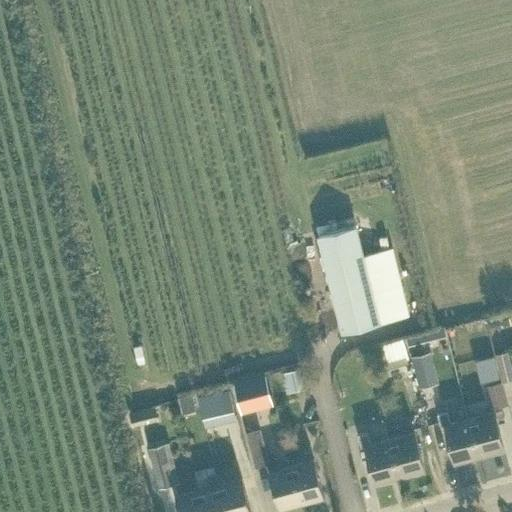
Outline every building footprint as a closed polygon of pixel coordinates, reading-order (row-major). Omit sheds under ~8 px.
[(382,321),(353,215),(329,222),(331,231),(317,235),(341,332),(382,321)] [(485,316),(475,318),(477,329),(487,327),(485,316)] [(427,342),(447,337),(444,326),(424,332),(427,342)] [(402,338),(369,346),(375,367),(390,364),(391,367),(408,362),(402,338)] [(429,349),(411,353),(419,387),(437,383),(429,349)] [(511,378),(511,371),(507,350),(496,353),(503,381),(511,378)] [(507,404),(495,352),(474,357),(481,386),(485,385),(491,408),(507,404)] [(300,368),(281,373),(286,392),(304,387),(300,368)] [(274,404),(266,373),(233,381),(241,413),(274,404)] [(202,409),(233,402),(229,388),(199,395),(202,409)] [(192,393),(178,397),(182,414),(196,411),(192,393)] [(154,405),(145,408),(148,422),(158,419),(154,405)] [(479,456),(469,418),(450,423),(447,411),(437,413),(440,426),(444,425),(454,463),(479,456)] [(479,456),(504,450),(494,411),(469,418),(479,456)] [(291,465),(278,468),(275,455),(268,457),(260,427),(246,431),(255,467),(267,463),(269,470),(268,471),(279,509),(301,503),(291,465)] [(399,477),(389,439),(370,444),(367,432),(357,434),(360,447),(364,446),(374,484),(399,477)] [(399,477),(424,471),(414,432),(389,439),(399,477)] [(180,482),(169,441),(148,446),(158,487),(180,482)] [(301,503),(324,497),(313,458),(291,465),(301,503)] [(226,511),(219,484),(216,471),(207,474),(210,486),(197,489),(203,511),(226,511)] [(226,511),(250,511),(242,478),(219,484),(226,511)] [(178,511),(203,511),(197,489),(175,495),(178,511)]
